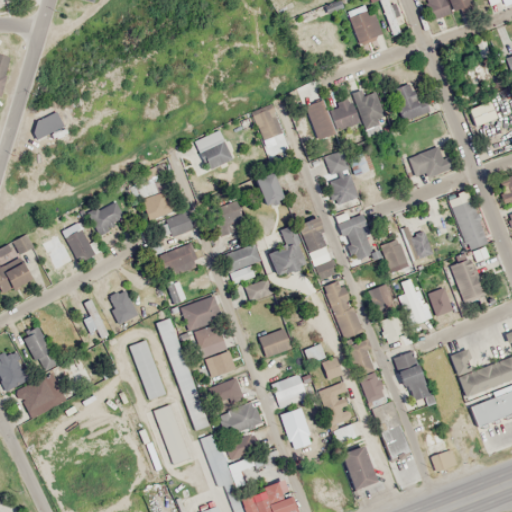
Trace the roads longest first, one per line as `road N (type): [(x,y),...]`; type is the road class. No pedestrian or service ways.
road 1 (tertiary): [(45,511),(0,417),(52,0)]
road 2 (residential): [(439,510),(282,113)]
road 3 (residential): [(302,511),(170,154)]
road 4 (residential): [(511,265),(407,0)]
road 5 (residential): [(511,13),(332,83)]
road 6 (residential): [(0,323),(135,251)]
road 7 (residential): [(378,212),(511,162)]
